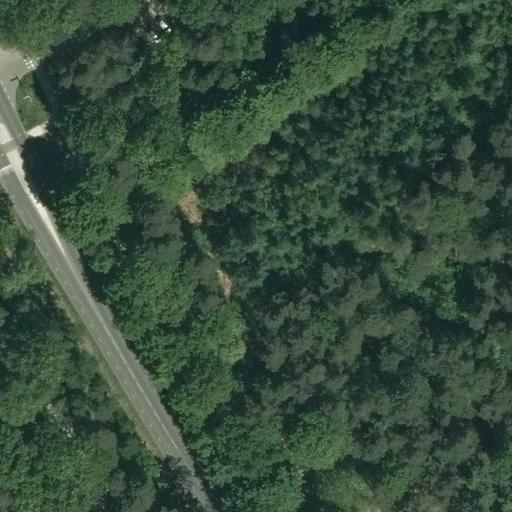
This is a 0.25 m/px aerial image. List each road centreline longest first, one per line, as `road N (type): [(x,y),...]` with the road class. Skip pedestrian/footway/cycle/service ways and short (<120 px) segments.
road 1 (secondary): [(213,511),(147,410),(0,134)]
road 2 (unclassified): [(0,71),(130,0)]
